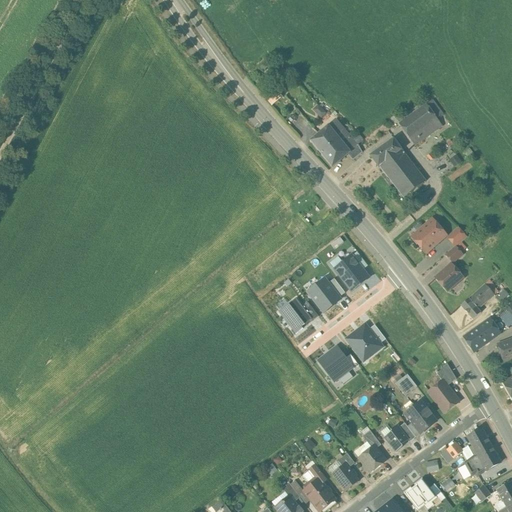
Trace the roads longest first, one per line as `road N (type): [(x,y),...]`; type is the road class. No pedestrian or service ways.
road 1 (tertiary): [(173,0),(404,274)]
road 2 (residential): [(493,407),(350,511)]
road 3 (track): [(0,152),(84,0)]
road 4 (tertiary): [(404,274),(493,407)]
road 5 (residential): [(404,274),(306,348)]
